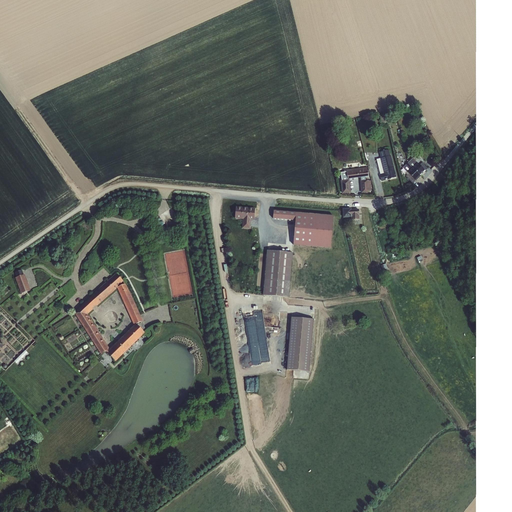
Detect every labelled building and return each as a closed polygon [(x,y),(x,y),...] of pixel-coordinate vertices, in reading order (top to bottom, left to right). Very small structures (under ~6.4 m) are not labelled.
[(382,180),(397,177),(391,148),(380,151),(382,157),(377,159),(382,180)] [(410,174),(407,176),(413,183),(426,170),(414,157),(403,167),(410,174)] [(341,171),(342,193),(351,193),(350,178),(359,178),(359,192),(372,191),(372,179),(369,179),(369,167),(347,168),(347,171),(341,171)] [(243,219),(242,227),(251,228),(251,219),(255,219),(256,207),(235,206),(234,218),(243,219)] [(351,219),(359,219),(359,208),(343,208),(343,217),(351,216),(351,219)] [(284,244),(332,247),(335,214),(272,210),(272,218),(289,220),(288,235),(285,235),(284,244)] [(266,250),(263,295),(285,296),(285,297),(290,297),(294,251),(284,251),(266,250)] [(16,277),(20,293),(30,290),(24,268),(17,270),(19,276),(16,277)] [(145,333),(137,324),(143,322),(125,282),(117,273),(75,314),(101,354),(108,350),(116,361),(145,333)] [(245,312),(251,363),(263,361),(263,364),(271,363),(269,341),(259,342),(255,311),(245,312)] [(313,318),(290,317),(286,369),(309,371),(313,318)]
